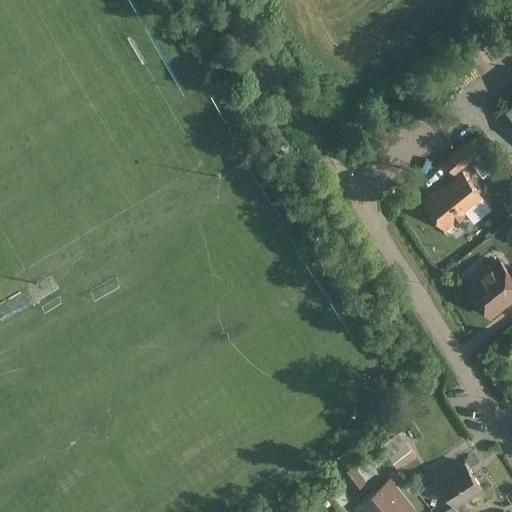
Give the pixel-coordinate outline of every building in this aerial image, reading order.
[(455,175),(480,155),(470,143),(445,163),(455,175)] [(443,231),(481,197),(461,176),(424,209),(443,231)] [(490,321),(511,303),(511,278),(499,262),(464,290),(490,321)] [(403,432),(386,439),(393,458),(411,451),(403,432)] [(465,464),(438,481),(454,505),(454,506),(455,506),(482,489),(465,464)] [(411,511),(416,508),(389,476),(357,503),(364,511),(411,511)] [(350,497),(336,482),(327,490),(341,505),(350,497)]
